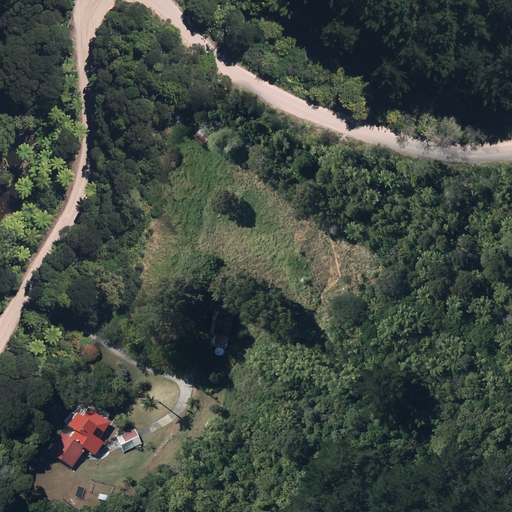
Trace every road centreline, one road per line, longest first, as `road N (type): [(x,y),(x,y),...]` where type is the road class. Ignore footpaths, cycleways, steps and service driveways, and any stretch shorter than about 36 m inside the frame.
road 1 (unclassified): [(130,0),(170,43),(339,116),(475,160),(511,146)]
road 2 (unclassified): [(0,316),(63,175),(64,28),(79,2),(90,0)]
